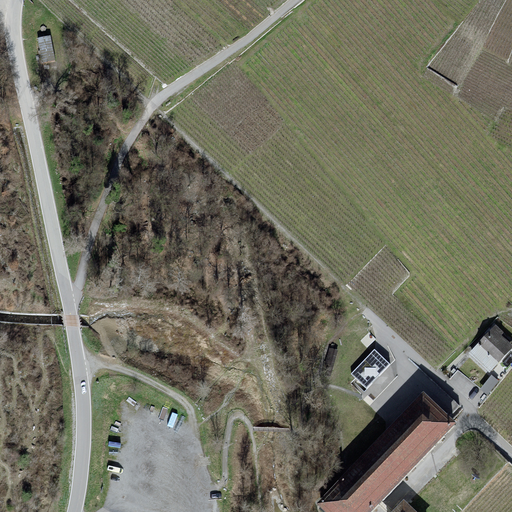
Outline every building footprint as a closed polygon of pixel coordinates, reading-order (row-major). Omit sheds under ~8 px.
[(51,36),(37,38),(41,63),(55,61),(51,36)] [(511,341),(499,329),(473,356),(494,377),(511,357),(511,341)] [(338,350),(329,348),(323,371),(332,373),(338,350)] [(386,360),(375,349),(351,374),(367,388),(390,364),(386,360)] [(423,395),(319,503),(327,511),(365,511),(451,422),(423,395)] [(414,511),(404,502),(394,511),(414,511)]
